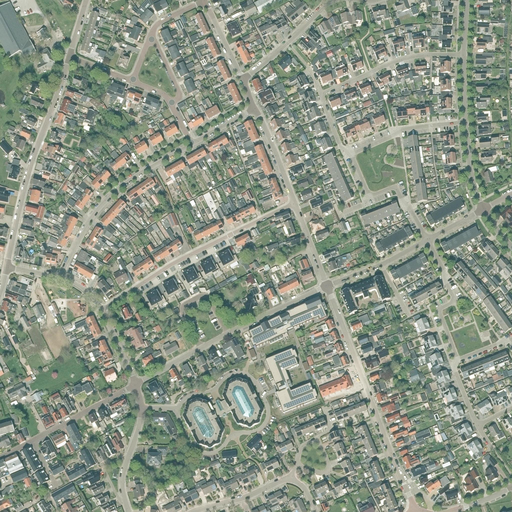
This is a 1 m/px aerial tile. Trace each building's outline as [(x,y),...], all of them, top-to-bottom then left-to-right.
[(71,8),(73,4),(67,0),(60,0),(63,2),(63,1),(66,2),(64,5),(71,8)] [(151,7),(149,1),(148,1),(147,0),(141,7),(147,12),(148,11),(151,7)] [(228,0),(223,3),(221,4),(223,8),(219,9),(222,17),(227,15),(225,10),(232,7),(228,0)] [(242,9),(247,7),(253,4),(251,0),(245,3),(245,2),(240,5),(242,9)] [(258,12),(257,12),(258,11),(260,14),(282,3),(281,0),(261,0),(254,4),(253,4),(244,9),(248,17),(258,12)] [(308,9),(303,3),(301,4),(298,0),(296,2),(304,12),(308,9)] [(431,6),(429,0),(426,0),(425,1),(424,0),(417,0),(419,6),(426,4),(427,8),(426,10),(427,12),(432,11),(430,6),(431,6)] [(160,4),(163,11),(168,8),(165,1),(160,4)] [(409,10),(406,1),(399,3),(400,5),(395,6),(397,12),(402,11),(403,13),(409,10)] [(300,16),(304,12),(296,2),(293,4),(296,8),(295,10),(300,16)] [(452,13),(453,6),(448,6),(448,3),(440,2),(440,7),(443,7),(443,8),(441,8),(441,12),(452,13)] [(24,59),(36,53),(30,42),(30,41),(10,3),(0,8),(0,42),(9,59),(21,52),(24,59)] [(157,14),(163,11),(160,4),(154,7),(157,14)] [(489,9),(491,9),(494,9),(494,6),(483,6),(483,9),(479,9),(479,16),(489,17),(489,9)] [(149,21),(143,16),(138,12),(135,7),(132,11),(138,16),(139,15),(142,18),(140,20),(145,25),(149,21)] [(300,16),(295,10),(293,11),(290,7),(287,9),(296,19),(300,16)] [(390,19),(388,11),(385,12),(384,8),(378,9),(380,18),(384,17),(385,20),(390,19)] [(292,23),(296,19),(287,9),(285,12),(288,15),(286,17),(292,23)] [(380,18),(378,9),(372,11),(373,15),(370,15),(372,23),(377,22),(378,23),(381,22),(380,18)] [(153,16),(148,11),(147,12),(143,16),(149,21),(153,16)] [(100,19),(98,18),(99,15),(93,13),(91,19),(100,22),(102,23),(103,19),(100,19)] [(351,17),(352,25),(358,25),(358,22),(362,22),(360,13),(354,13),(355,16),(351,17)] [(352,25),(351,17),(348,17),(348,14),(342,15),(343,24),(347,24),(347,26),(352,25)] [(452,25),(452,18),(448,18),(448,15),(440,14),(440,19),(443,19),(443,25),(452,25)] [(198,24),(204,21),(201,15),(195,17),(196,20),(191,22),(193,25),(198,23),(198,24)] [(286,18),(284,19),(283,16),(281,18),(282,21),(280,22),(279,23),(283,31),(285,31),(285,30),(288,28),(287,25),(289,24),(287,20),(286,18)] [(338,29),(338,27),(340,26),(336,18),(331,20),(332,23),(329,24),(333,31),(334,30),(335,32),(338,31),(338,29)] [(91,19),(89,26),(95,28),(98,29),(100,22),(91,19)] [(279,23),(280,22),(278,19),(276,20),(277,23),(274,25),(279,34),(281,33),(280,32),(283,31),(279,23)] [(274,25),(273,26),(270,20),(269,21),(267,22),(266,22),(268,25),(267,25),(273,36),(277,34),(277,35),(279,34),(274,25)] [(183,29),(180,23),(180,21),(175,24),(178,32),(182,30),(183,29)] [(201,30),(207,27),(204,21),(198,24),(201,30)] [(241,33),(236,22),(227,27),(229,31),(230,30),(233,37),(241,33)] [(334,33),(333,31),(329,24),(326,26),(325,23),(320,26),(324,34),(327,32),(329,35),(334,33)] [(271,37),(273,36),(267,25),(263,27),(267,36),(270,34),(271,37)] [(94,31),(95,28),(89,26),(87,32),(98,36),(99,33),(96,32),(94,31)] [(488,34),(489,26),(478,26),(477,33),(488,34)] [(199,38),(204,36),(210,33),(207,27),(201,30),(202,33),(197,35),(199,38)] [(264,37),(267,36),(263,27),(258,30),(264,41),(266,40),(264,37)] [(132,34),(139,36),(142,30),(134,28),(132,34)] [(447,36),(451,36),(452,29),(442,28),(442,34),(439,34),(439,38),(447,39),(447,36)] [(45,29),(37,33),(42,43),(50,39),(45,29)] [(172,35),(171,33),(169,34),(167,30),(160,34),(163,40),(170,36),(172,35)] [(97,39),(98,36),(87,32),(85,39),(91,41),(92,38),(97,39)] [(318,42),(320,40),(313,32),(308,36),(313,41),(311,44),(316,49),(320,44),(318,42)] [(421,48),(424,48),(423,38),(426,38),(425,32),(422,32),(422,34),(417,34),(417,38),(419,47),(421,47),(421,48)] [(125,40),(125,41),(130,43),(133,44),(134,41),(137,42),(139,36),(132,34),(130,33),(129,35),(127,34),(125,40)] [(417,38),(417,34),(412,35),(412,34),(408,34),(409,40),(412,40),(413,49),(416,49),(416,48),(419,47),(417,38)] [(170,36),(163,40),(165,45),(167,44),(169,43),(170,46),(177,43),(176,40),(172,41),(171,38),(173,37),(172,35),(170,36)] [(197,35),(189,38),(192,43),(199,40),(197,35)] [(402,51),(405,51),(403,42),(406,41),(404,35),(401,36),(402,40),(397,42),(400,51),(402,51)] [(400,51),(397,42),(396,38),(391,39),(388,39),(389,45),(393,44),(395,54),(398,53),(398,52),(400,51)] [(447,42),(447,39),(439,38),(439,43),(442,43),(442,48),(451,49),(451,42),(447,42)] [(492,38),(489,38),(483,38),(483,42),(477,41),(476,49),(486,49),(486,45),(488,45),(488,44),(492,44),(492,38)] [(91,41),(85,39),(83,45),(89,47),(91,48),(92,45),(90,44),(91,41)] [(205,49),(215,44),(212,39),(206,42),(208,46),(207,47),(206,46),(204,47),(205,49)] [(126,54),(123,53),(125,50),(120,48),(122,43),(115,40),(112,46),(122,51),(122,52),(123,53),(121,57),(122,57),(118,65),(125,68),(126,63),(128,63),(129,59),(124,58),(126,54)] [(316,49),(311,44),(309,46),(304,41),(299,45),(307,53),(309,51),(312,53),(316,49)] [(385,58),(387,56),(383,48),(386,47),(383,41),(380,42),(382,47),(378,49),(382,58),(384,57),(385,58)] [(170,50),(168,50),(171,56),(178,53),(180,52),(179,50),(180,49),(180,48),(179,49),(178,46),(177,43),(170,46),(172,49),(170,50)] [(211,53),(218,50),(215,44),(205,49),(206,51),(208,50),(208,49),(209,48),(211,53)] [(90,51),(91,48),(89,47),(83,45),(81,52),(87,54),(88,50),(90,51)] [(240,55),(247,52),(245,49),(250,47),(249,45),(238,50),(240,55)] [(380,59),(382,58),(378,49),(377,46),(372,49),(371,47),(368,48),(371,54),(374,52),(378,61),(380,60),(380,59)] [(49,69),(56,66),(47,49),(39,53),(44,64),(37,67),(40,72),(49,68),(49,69)] [(210,60),(214,59),(221,56),(218,50),(211,53),(213,57),(209,58),(210,60)] [(178,53),(171,56),(173,62),(176,61),(177,63),(183,61),(183,60),(181,58),(180,58),(179,55),(181,54),(180,52),(178,53)] [(476,57),(476,65),(486,65),(486,62),(492,62),(492,59),(494,59),(494,54),(485,54),(485,57),(476,57)] [(253,55),(242,60),(245,65),(251,62),(250,59),(254,57),(253,55)] [(299,65),(293,59),(290,62),(287,57),(278,65),(283,71),(292,64),(296,68),(299,65)] [(348,66),(345,59),(344,57),(341,59),(343,63),(338,65),(340,68),(343,77),(348,75),(345,67),(348,66)] [(360,60),(358,60),(356,57),(353,58),(355,62),(358,70),(363,68),(360,60)] [(178,66),(176,67),(178,73),(186,70),(188,68),(187,67),(185,68),(183,64),(188,61),(187,58),(183,60),(183,61),(177,63),(178,66)] [(358,70),(355,62),(350,64),(348,58),(345,59),(348,66),(350,65),(354,72),(358,70)] [(314,67),(319,61),(317,59),(311,65),(314,67)] [(450,69),(450,63),(447,63),(447,60),(439,60),(439,65),(440,65),(440,69),(450,69)] [(219,71),(226,68),(223,61),(217,65),(216,64),(213,66),(214,68),(218,67),(219,71)] [(277,77),(271,63),(268,66),(271,75),(272,75),(273,76),(267,79),(268,79),(260,83),(258,79),(256,80),(256,81),(252,83),(252,84),(252,85),(252,86),(253,86),(254,89),(269,81),(274,79),(277,78),(277,77)] [(417,74),(421,74),(420,64),(415,65),(416,72),(412,72),(412,78),(418,77),(417,74)] [(430,70),(426,70),(425,64),(420,64),(421,74),(424,74),(424,77),(430,76),(430,70)] [(186,70),(178,73),(181,78),(184,77),(185,80),(194,76),(192,73),(188,75),(187,72),(193,69),(192,66),(186,70)] [(406,67),(401,68),(404,77),(405,80),(409,79),(410,82),(413,81),(412,78),(412,72),(408,73),(406,67)] [(222,76),(229,73),(226,68),(219,71),(221,75),(220,75),(220,74),(217,76),(218,78),(222,76)] [(338,79),(343,77),(340,68),(335,70),(338,79)] [(401,78),(404,77),(401,68),(396,70),(398,76),(394,78),(397,84),(400,83),(400,81),(401,81),(401,79),(401,78)] [(447,78),(447,74),(450,74),(450,69),(440,69),(440,72),(439,72),(439,78),(447,78)] [(320,72),(317,73),(318,77),(320,77),(323,85),(328,83),(324,74),(323,70),(320,72)] [(491,75),(491,70),(483,70),(483,73),(476,73),(476,80),(486,80),(486,75),(491,75)] [(329,72),(324,74),(328,83),(333,81),(329,72)] [(221,83),(225,82),(232,79),(229,73),(222,76),(224,80),(220,81),(221,83)] [(383,76),(387,84),(392,82),(394,86),(397,85),(393,78),(391,80),(388,74),(383,76)] [(193,86),(191,81),(195,79),(194,76),(185,80),(186,83),(184,84),(186,89),(193,86)] [(298,85),(307,80),(304,76),(298,79),(297,76),(289,80),(290,83),(295,80),(298,85)] [(382,87),(387,84),(383,76),(378,78),(380,81),(377,83),(381,91),(384,89),(382,87)] [(86,86),(88,82),(83,79),(82,81),(75,78),(72,84),(75,86),(79,88),(80,87),(81,84),(84,85),(86,86)] [(450,82),(447,82),(447,78),(439,78),(439,82),(439,83),(441,84),(441,87),(450,87),(450,82)] [(303,88),(309,85),(307,80),(298,85),(300,90),(297,91),(298,94),(305,91),(303,88)] [(29,93),(34,95),(37,89),(40,91),(42,86),(31,81),(29,86),(32,87),(29,93)] [(264,91),(261,86),(263,86),(263,87),(270,84),(269,81),(254,89),(255,90),(255,91),(255,93),(256,93),(257,94),(264,91)] [(487,88),(492,88),(492,82),(485,83),(485,86),(476,86),(476,93),(487,92),(487,88)] [(369,84),(364,86),(367,94),(370,93),(371,95),(372,95),(376,93),(375,91),(374,88),(371,89),(369,84)] [(107,92),(106,94),(112,96),(113,95),(113,96),(111,100),(114,100),(119,87),(117,86),(115,85),(114,85),(113,87),(110,86),(107,92)] [(197,88),(197,87),(196,85),(193,86),(186,89),(189,95),(191,94),(193,97),(197,94),(200,93),(198,90),(196,91),(195,89),(197,88)] [(230,94),(237,90),(234,85),(228,88),(228,87),(224,89),(225,91),(228,89),(230,94)] [(363,96),(367,94),(364,86),(359,88),(360,91),(358,93),(361,100),(364,99),(363,96)] [(125,89),(120,87),(119,87),(114,100),(117,102),(118,98),(124,100),(127,93),(124,92),(125,89)] [(450,92),(450,87),(441,87),(441,92),(441,96),(444,96),(444,92),(450,92)] [(68,90),(66,97),(73,99),(74,97),(76,98),(76,97),(80,99),(81,99),(80,102),(85,104),(88,98),(82,95),(81,96),(68,90)] [(229,101),(239,96),(237,90),(230,94),(232,98),(231,98),(231,97),(228,99),(229,101)] [(259,99),(260,101),(268,97),(272,95),(270,90),(264,92),(264,93),(258,96),(258,97),(258,98),(259,99)] [(348,92),(352,101),(357,99),(353,90),(348,92)] [(133,92),(131,91),(130,92),(129,94),(127,93),(124,100),(123,103),(122,105),(125,106),(127,101),(129,102),(129,103),(129,104),(128,107),(130,108),(132,105),(133,103),(136,95),(137,92),(134,91),(133,92)] [(305,101),(314,97),(312,92),(303,96),(305,100),(305,101)] [(349,102),(352,101),(348,92),(344,94),(346,100),(343,101),(345,106),(350,104),(349,102)] [(143,101),(141,100),(142,97),(136,95),(133,103),(138,105),(138,106),(141,107),(144,101),(143,101)] [(275,101),(272,95),(268,97),(260,101),(261,103),(261,104),(262,105),(262,106),(263,107),(269,104),(269,103),(275,101)] [(236,105),(242,102),(239,96),(229,101),(230,103),(233,102),(232,101),(234,100),(236,105)] [(343,101),(341,103),(338,96),(333,98),(337,107),(340,106),(341,108),(345,106),(343,101)] [(441,96),(439,96),(439,100),(441,100),(441,105),(451,105),(451,100),(450,100),(447,100),(447,96),(444,96),(441,96)] [(490,104),(490,100),(490,96),(483,96),(483,100),(476,100),(477,109),(486,108),(486,104),(490,104)] [(24,106),(27,99),(22,97),(19,104),(24,106)] [(309,105),(316,102),(314,97),(305,101),(305,100),(302,101),(303,105),(302,106),(304,110),(310,107),(309,105)] [(148,113),(154,100),(148,98),(143,111),(146,112),(146,113),(148,114),(148,113)] [(332,109),(337,107),(333,98),(328,100),(332,109)] [(42,109),(44,104),(35,100),(32,99),(30,104),(33,105),(42,109)] [(216,107),(213,109),(212,106),(208,99),(205,100),(207,104),(209,108),(211,110),(214,117),(220,114),(216,107)] [(93,100),(90,102),(93,107),(94,106),(96,108),(100,105),(98,102),(93,100)] [(158,104),(159,103),(154,100),(148,113),(150,114),(153,109),(155,110),(155,111),(158,113),(161,106),(158,104)] [(76,108),(71,106),(71,104),(64,101),(62,106),(69,109),(75,111),(76,108)] [(209,120),(214,117),(211,110),(209,108),(207,104),(205,105),(207,109),(208,109),(209,111),(205,113),(209,120)] [(278,110),(277,109),(278,109),(276,104),(271,107),(265,110),(267,115),(278,110)] [(426,116),(426,113),(429,113),(428,104),(425,104),(425,106),(420,107),(421,117),(426,116)] [(411,115),(410,107),(410,105),(405,106),(404,108),(404,109),(401,109),(402,119),(408,118),(407,115),(411,115)] [(445,114),(445,111),(451,110),(451,105),(441,105),(441,109),(439,109),(439,114),(445,114)] [(74,114),(75,111),(69,109),(62,106),(59,112),(67,115),(67,113),(73,116),(74,114)] [(420,107),(416,107),(416,106),(410,107),(411,115),(415,114),(416,117),(421,117),(420,107)] [(318,108),(311,110),(310,107),(304,110),(305,113),(306,112),(307,114),(309,113),(310,116),(319,113),(318,108)] [(197,118),(196,116),(197,115),(196,113),(193,108),(190,109),(193,115),(199,126),(204,123),(200,117),(197,118)] [(401,109),(398,110),(398,109),(397,108),(393,109),(394,117),(397,117),(397,120),(402,119),(401,109)] [(199,126),(193,115),(190,109),(187,111),(190,116),(191,117),(188,118),(194,129),(199,126)] [(386,122),(383,116),(386,115),(384,109),(380,111),(379,113),(380,114),(377,115),(381,124),(386,122)] [(90,123),(94,112),(89,110),(85,121),(84,123),(89,125),(90,123)] [(278,110),(267,115),(269,120),(276,116),(275,114),(279,112),(278,110)] [(488,117),(490,117),(490,112),(484,112),(484,115),(478,116),(478,117),(477,118),(477,119),(477,120),(477,121),(478,121),(478,123),(488,122),(488,117)] [(309,122),(321,117),(319,113),(310,116),(307,117),(309,122)] [(71,121),(65,119),(66,117),(59,114),(57,119),(70,124),(71,121)] [(377,115),(374,117),(373,115),(372,114),(368,116),(370,121),(373,119),(376,126),(381,124),(377,115)] [(368,122),(370,121),(368,116),(365,117),(365,119),(365,120),(362,122),(366,131),(371,129),(368,122)] [(34,128),(37,122),(26,117),(24,121),(23,123),(22,122),(20,125),(26,127),(27,125),(34,128)] [(57,119),(55,124),(62,127),(63,125),(66,126),(69,127),(68,128),(74,131),(75,127),(70,124),(57,119)] [(171,127),(170,125),(167,120),(165,122),(167,126),(168,126),(168,127),(168,128),(173,136),(178,133),(174,126),(171,127)] [(246,130),(253,127),(251,122),(244,125),(236,128),(238,133),(242,132),(241,130),(245,128),(246,130)] [(283,122),(272,127),(274,131),(281,128),(281,126),(284,125),(283,122)] [(361,133),(366,131),(362,122),(358,124),(357,122),(354,123),(358,131),(360,130),(361,133)] [(323,123),(316,125),(315,123),(310,124),(313,132),(316,131),(325,128),(323,123)] [(355,132),(358,131),(354,123),(352,125),(353,126),(348,128),(352,137),(356,135),(355,132)] [(490,124),(481,125),(481,128),(478,128),(479,135),(491,134),(490,124)] [(253,127),(246,130),(244,131),(245,133),(243,134),(242,133),(238,135),(240,138),(244,136),(255,131),(253,127)] [(96,131),(101,138),(102,137),(103,138),(105,136),(100,128),(96,131)] [(168,139),(173,136),(168,128),(167,129),(167,130),(164,132),(168,139)] [(317,136),(327,133),(325,128),(316,131),(317,136)] [(347,139),(352,137),(348,128),(343,130),(347,139)] [(29,140),(31,134),(23,130),(23,131),(23,130),(21,129),(19,132),(22,133),(21,136),(29,140)] [(155,135),(155,133),(152,129),(150,130),(153,134),(152,134),(154,136),(153,136),(158,145),(163,142),(159,134),(156,136),(155,135)] [(251,139),(257,136),(255,131),(244,136),(240,138),(241,142),(247,139),(247,138),(250,136),(251,139)] [(454,136),(447,137),(447,133),(440,134),(441,139),(444,139),(444,142),(454,141),(454,136)] [(57,139),(58,136),(53,134),(49,141),(55,144),(55,143),(59,145),(61,141),(57,139)] [(288,134),(277,139),(279,143),(287,139),(286,138),(289,136),(288,134)] [(22,151),(25,144),(20,141),(21,139),(16,136),(13,143),(18,145),(16,148),(22,151)] [(153,148),(158,145),(153,136),(152,137),(152,138),(149,140),(153,148)] [(254,145),(253,143),(259,140),(257,136),(251,139),(252,140),(243,144),(245,149),(253,146),(254,145)] [(490,142),(499,141),(498,136),(491,137),(492,140),(480,141),(480,148),(490,147),(490,142)] [(120,142),(123,143),(124,146),(128,143),(125,139),(122,137),(120,142)] [(233,141),(228,144),(225,137),(220,140),(224,146),(225,145),(227,149),(230,147),(232,150),(235,148),(236,148),(233,141)] [(331,143),(329,138),(322,141),(321,139),(316,141),(318,144),(319,145),(321,144),(322,147),(331,143)] [(138,145),(138,143),(137,143),(135,139),(133,140),(136,144),(137,147),(134,149),(138,156),(143,153),(138,145)] [(225,149),(224,146),(220,140),(216,143),(222,152),(223,154),(225,153),(223,150),(225,149)] [(449,147),(454,147),(454,141),(444,142),(444,146),(442,146),(441,147),(442,151),(443,151),(449,151),(449,147)] [(4,142),(0,145),(0,146),(8,155),(12,151),(4,142)] [(95,155),(102,149),(97,142),(90,147),(95,155)] [(141,145),(139,146),(143,153),(148,150),(144,143),(141,145)] [(219,154),(222,152),(216,143),(212,145),(217,155),(219,154)] [(324,152),(333,148),(331,143),(322,147),(324,152)] [(215,157),(217,155),(212,145),(208,147),(212,155),(210,156),(211,159),(212,160),(213,163),(215,165),(216,165),(214,162),(217,161),(215,157)] [(131,160),(127,155),(131,152),(126,146),(120,151),(124,156),(122,157),(122,158),(126,163),(126,164),(131,160)] [(253,155),(257,153),(264,151),(262,146),(255,149),(254,149),(253,146),(245,149),(244,150),(246,154),(251,152),(253,155)] [(294,149),(293,146),(282,151),(284,155),(291,152),(291,150),(294,149)] [(60,155),(62,150),(55,147),(54,150),(47,147),(46,151),(45,150),(45,152),(54,156),(55,153),(60,155)] [(83,156),(84,157),(86,154),(88,155),(89,153),(96,160),(98,158),(91,150),(89,148),(86,151),(83,156)] [(211,159),(210,156),(209,155),(207,156),(203,150),(199,153),(204,161),(205,163),(207,162),(211,159)] [(259,158),(265,155),(264,151),(257,153),(258,155),(247,159),(248,162),(259,158)] [(445,155),(446,160),(456,159),(455,154),(450,154),(449,151),(443,151),(443,155),(445,155)] [(491,156),(496,156),(496,151),(489,152),(489,155),(481,156),(482,163),(492,162),(491,156)] [(59,164),(61,158),(54,156),(45,152),(44,154),(47,156),(46,159),(59,164)] [(122,158),(120,159),(115,152),(112,153),(118,161),(122,166),(126,163),(122,158)] [(122,166),(118,161),(112,153),(110,155),(116,162),(114,163),(119,169),(122,166)] [(202,162),(204,161),(199,153),(196,154),(196,153),(194,154),(202,168),(204,167),(202,162)] [(323,163),(336,158),(334,153),(321,159),(323,163)] [(202,168),(194,154),(192,154),(193,156),(191,157),(194,163),(196,162),(201,171),(203,169),(202,168)] [(260,162),(267,160),(265,155),(259,158),(248,162),(249,165),(257,162),(257,161),(260,160),(260,162)] [(194,163),(191,157),(186,160),(189,165),(187,166),(187,167),(189,170),(196,167),(194,163)] [(299,161),(299,160),(301,160),(300,158),(298,158),(286,162),(288,167),(296,164),(295,163),(299,161)] [(328,167),(338,163),(336,158),(323,163),(322,164),(323,166),(326,164),(327,166),(328,167)] [(450,169),(450,165),(456,164),(456,159),(446,160),(446,163),(443,163),(444,169),(450,169)] [(18,176),(19,176),(19,173),(20,173),(19,173),(18,173),(20,168),(19,168),(18,167),(18,165),(19,166),(20,162),(13,160),(12,164),(13,164),(12,166),(8,178),(16,180),(16,181),(16,180),(18,176)] [(107,161),(104,164),(111,172),(113,171),(114,172),(119,169),(114,163),(112,160),(109,162),(107,161)] [(270,162),(268,162),(267,160),(260,162),(261,164),(257,166),(256,165),(252,167),(253,170),(254,170),(262,167),(270,163),(270,162)] [(45,161),(44,161),(43,164),(43,166),(52,169),(53,166),(58,168),(59,166),(45,161)] [(187,167),(185,168),(182,162),(178,165),(181,171),(183,169),(186,174),(190,171),(189,170),(187,167)] [(271,169),(270,166),(271,165),(270,163),(262,167),(254,170),(255,172),(258,171),(259,172),(261,172),(261,170),(263,169),(264,171),(271,169)] [(327,166),(324,168),(325,170),(328,169),(330,172),(330,173),(340,168),(338,163),(328,167),(327,166)] [(97,164),(94,167),(96,169),(98,171),(100,173),(102,175),(107,180),(108,181),(111,177),(110,176),(108,174),(105,171),(105,172),(101,168),(99,166),(97,164)] [(179,172),(181,171),(178,165),(175,166),(174,165),(173,166),(178,175),(179,177),(180,178),(182,177),(179,172)] [(51,172),(52,169),(43,166),(42,167),(43,168),(42,171),(55,176),(56,174),(51,172)] [(172,168),(170,169),(174,177),(175,180),(179,177),(178,175),(173,166),(171,167),(172,168)] [(300,174),(304,173),(301,166),(291,170),(290,170),(291,174),(293,174),(294,177),(298,175),(297,174),(300,173),(300,174)] [(491,172),(497,171),(496,167),(488,169),(489,173),(484,174),(487,184),(493,182),(491,172)] [(332,178),(342,173),(340,168),(330,173),(330,172),(327,173),(328,175),(330,174),(332,177),(332,178)] [(171,179),(174,177),(170,169),(169,169),(168,169),(166,170),(165,171),(164,172),(169,180),(165,182),(168,186),(173,183),(171,179)] [(272,169),(271,169),(264,171),(265,173),(258,176),(260,181),(267,179),(266,176),(273,173),(272,172),(273,172),(273,171),(272,169)] [(457,171),(451,173),(450,169),(444,170),(445,174),(447,174),(448,178),(458,176),(457,171)] [(104,183),(107,180),(102,175),(100,173),(97,176),(97,177),(104,183)] [(334,183),(345,179),(342,173),(332,178),(332,177),(329,178),(330,180),(333,179),(334,183)] [(313,185),(311,180),(313,179),(312,176),(306,178),(307,181),(306,182),(306,181),(297,184),(299,190),(302,188),(303,189),(308,187),(313,185)] [(83,182),(83,183),(89,188),(91,185),(97,190),(100,187),(95,182),(94,183),(88,177),(83,182)] [(97,177),(95,179),(96,180),(95,182),(100,187),(104,183),(97,177)] [(151,189),(153,187),(155,191),(159,188),(161,187),(158,179),(157,177),(153,179),(156,184),(154,185),(151,180),(147,182),(147,183),(151,189)] [(43,186),(45,181),(34,178),(32,185),(44,189),(43,192),(44,192),(55,195),(57,193),(53,189),(43,186)] [(275,179),(268,182),(267,179),(261,181),(263,187),(269,184),(270,187),(277,184),(275,179)] [(337,188),(347,184),(345,179),(334,183),(337,188)] [(87,191),(89,188),(83,183),(79,188),(77,186),(76,188),(84,194),(84,195),(90,199),(90,198),(92,199),(93,197),(92,196),(93,195),(87,191)] [(149,190),(151,189),(147,183),(144,184),(143,183),(142,184),(149,195),(151,198),(157,206),(160,203),(155,195),(154,196),(150,191),(149,190)] [(148,197),(149,195),(142,184),(140,185),(141,186),(139,188),(143,194),(145,193),(148,197)] [(263,195),(278,189),(277,184),(270,187),(271,189),(262,192),(263,195)] [(339,194),(349,189),(347,184),(337,188),(334,189),(334,188),(333,188),(333,187),(331,188),(332,191),(337,190),(339,193),(339,194)] [(141,195),(143,194),(139,188),(135,191),(139,197),(143,204),(143,203),(144,205),(148,203),(145,199),(144,200),(141,195)] [(273,196),(280,193),(278,189),(263,195),(264,197),(273,194),(273,196)] [(341,199),(351,194),(349,189),(339,194),(339,193),(336,194),(337,196),(340,195),(341,199)] [(0,190),(0,201),(9,204),(10,196),(4,195),(5,191),(0,190)] [(33,192),(32,192),(30,191),(29,196),(31,197),(39,199),(39,198),(42,199),(43,196),(55,200),(56,195),(55,195),(44,192),(43,194),(40,194),(40,193),(33,192)] [(90,199),(84,195),(83,196),(76,191),(74,194),(87,203),(90,199)] [(139,206),(143,204),(139,197),(135,191),(131,194),(137,204),(138,203),(139,206)] [(250,191),(245,193),(249,201),(254,199),(250,191)] [(303,202),(312,198),(309,191),(301,194),(303,202)] [(84,207),(87,203),(74,194),(72,197),(79,202),(78,202),(84,207)] [(133,206),(137,204),(131,194),(127,196),(131,202),(133,206)] [(341,204),(353,199),(351,194),(341,199),(339,200),(341,204)] [(316,200),(310,203),(312,209),(322,205),(319,196),(315,198),(316,200)] [(454,201),(460,211),(465,208),(462,202),(463,201),(461,197),(455,200),(454,201)] [(454,201),(455,200),(454,198),(452,198),(453,201),(450,203),(449,204),(455,213),(460,211),(454,201)] [(84,207),(78,202),(77,204),(70,199),(67,204),(72,208),(74,205),(82,211),(84,207)] [(449,204),(450,203),(449,200),(447,201),(448,204),(445,206),(444,206),(450,216),(455,213),(449,204)] [(129,208),(126,206),(121,201),(118,205),(123,210),(124,208),(127,210),(129,208)] [(241,201),(239,202),(241,207),(243,211),(247,218),(248,218),(248,216),(250,215),(247,208),(246,206),(244,207),(241,201)] [(248,205),(246,206),(247,208),(250,215),(255,213),(249,201),(247,202),(248,205)] [(225,212),(224,213),(222,208),(221,208),(220,208),(218,202),(215,204),(215,205),(215,206),(217,210),(218,212),(222,219),(225,218),(229,226),(233,223),(230,217),(229,215),(228,215),(227,216),(225,212)] [(247,218),(243,211),(239,202),(236,203),(240,212),(239,213),(242,219),(244,218),(245,219),(247,218)] [(396,217),(401,215),(396,202),(391,204),(395,214),(396,217)] [(444,206),(445,206),(444,203),(442,204),(443,207),(440,208),(439,209),(445,219),(450,216),(444,206)] [(62,212),(66,207),(63,204),(58,209),(62,212)] [(330,204),(320,208),(322,214),(332,210),(330,204)] [(390,216),(391,216),(395,214),(391,204),(386,206),(390,216)] [(124,211),(123,210),(118,205),(116,207),(114,206),(113,207),(127,220),(129,218),(123,212),(124,211)] [(35,215),(34,218),(41,220),(44,209),(43,208),(39,207),(39,209),(28,206),(26,212),(33,214),(34,211),(38,212),(37,215),(35,215)] [(133,209),(140,217),(144,213),(137,206),(133,209)] [(236,214),(235,211),(236,210),(233,206),(231,207),(238,223),(240,222),(239,220),(242,219),(239,213),(236,214)] [(386,206),(381,208),(385,219),(386,218),(389,217),(390,220),(392,219),(391,216),(390,216),(386,206)] [(439,209),(440,208),(439,206),(437,207),(438,210),(435,211),(434,212),(440,222),(445,219),(439,209)] [(127,220),(113,207),(112,209),(113,210),(111,212),(116,217),(118,215),(120,217),(125,222),(125,221),(127,223),(127,224),(133,229),(135,227),(132,225),(131,223),(131,224),(129,222),(127,220)] [(237,223),(238,223),(231,207),(227,209),(229,214),(231,213),(232,216),(230,217),(233,223),(236,222),(237,223)] [(387,221),(386,218),(385,219),(381,208),(376,210),(380,221),(381,220),(384,219),(385,222),(387,221)] [(434,212),(435,211),(434,208),(432,209),(433,212),(429,215),(430,215),(435,224),(440,222),(434,212)] [(511,213),(507,208),(500,214),(505,219),(506,218),(510,223),(508,225),(511,228),(511,213)] [(133,209),(129,213),(137,222),(141,218),(140,217),(133,209)] [(382,223),(381,220),(380,221),(376,210),(370,212),(374,223),(376,222),(379,221),(380,224),(382,223)] [(115,218),(116,217),(111,212),(107,215),(117,224),(120,227),(122,225),(116,219),(116,220),(115,218)] [(217,221),(222,219),(218,212),(214,214),(217,221)] [(377,225),(376,222),(374,223),(370,212),(365,215),(369,225),(373,223),(375,226),(377,225)] [(288,213),(275,218),(276,221),(282,219),(283,221),(290,219),(288,213)] [(172,229),(178,226),(173,214),(167,217),(172,229)] [(77,221),(71,218),(65,215),(63,220),(68,222),(75,226),(77,221)] [(115,226),(117,224),(107,215),(104,219),(110,224),(111,222),(115,226)] [(370,227),(369,225),(365,215),(360,216),(365,229),(370,227)] [(430,227),(435,224),(430,215),(426,218),(430,227)] [(41,220),(34,218),(29,216),(28,220),(24,219),(23,225),(30,227),(31,227),(33,227),(35,221),(37,222),(40,223),(41,220)] [(108,225),(110,224),(104,219),(101,222),(106,227),(104,229),(112,235),(115,232),(108,225)] [(75,226),(68,222),(63,220),(61,224),(73,230),(75,226)] [(216,224),(214,220),(209,222),(215,233),(219,230),(216,224)] [(323,224),(324,223),(323,222),(322,223),(322,221),(319,222),(318,221),(309,224),(313,233),(325,229),(323,224)] [(195,225),(197,230),(202,239),(206,237),(200,225),(198,222),(194,224),(195,225)] [(287,230),(293,228),(291,222),(284,224),(287,230)] [(345,222),(338,224),(342,233),(348,231),(345,224),(345,222)] [(70,234),(73,230),(61,224),(60,226),(63,227),(61,230),(64,231),(70,234)] [(210,235),(207,228),(205,224),(202,225),(202,224),(200,225),(206,237),(210,235)] [(202,239),(197,230),(194,232),(192,227),(188,229),(186,225),(182,227),(185,232),(188,231),(190,234),(192,233),(194,235),(193,235),(197,242),(202,239)] [(404,229),(405,229),(403,225),(401,226),(402,229),(400,231),(398,231),(404,241),(409,238),(404,229)] [(475,238),(476,237),(481,235),(479,231),(478,232),(475,226),(469,228),(475,238)] [(60,231),(58,230),(54,227),(52,230),(57,233),(57,232),(58,233),(57,233),(68,239),(69,237),(70,237),(71,235),(70,235),(70,234),(64,231),(61,230),(60,231)] [(404,229),(409,238),(413,236),(408,227),(405,229),(404,229)] [(0,236),(6,238),(8,230),(0,228),(0,233),(0,236)] [(293,228),(287,230),(289,237),(295,234),(293,228)] [(398,231),(400,231),(398,228),(397,229),(396,229),(397,232),(394,233),(393,234),(399,244),(404,241),(398,231)] [(477,240),(476,237),(475,238),(469,228),(464,231),(470,241),(471,240),(474,239),(476,241),(477,240)] [(30,230),(29,231),(22,229),(20,234),(28,236),(26,241),(33,243),(34,238),(35,237),(32,231),(32,230),(30,230)] [(94,229),(93,231),(93,232),(94,233),(100,237),(101,236),(102,237),(103,235),(110,239),(112,236),(112,235),(104,229),(102,232),(97,229),(96,230),(95,229),(94,229)] [(166,231),(174,244),(177,250),(178,250),(182,247),(176,238),(174,239),(172,235),(173,235),(169,229),(166,231)] [(328,233),(328,231),(315,236),(318,243),(322,241),(321,239),(325,238),(324,236),(328,234),(328,233)] [(393,234),(394,233),(393,231),(391,232),(392,235),(389,236),(388,237),(394,246),(399,244),(393,234)] [(472,243),(471,240),(470,241),(464,231),(459,234),(465,244),(466,243),(469,242),(471,244),(472,243)] [(66,243),(68,239),(57,233),(57,235),(58,236),(57,238),(60,239),(60,240),(66,243)] [(99,238),(100,237),(94,233),(92,235),(91,234),(90,236),(103,244),(104,242),(99,238)] [(388,237),(389,236),(388,233),(386,234),(387,237),(384,239),(383,239),(389,249),(394,246),(388,237)] [(244,237),(241,238),(246,249),(247,250),(250,249),(248,245),(247,244),(252,241),(250,238),(249,239),(247,236),(246,234),(243,236),(244,237)] [(467,246),(466,243),(465,244),(459,234),(455,237),(460,246),(461,246),(464,244),(466,247),(467,246)] [(105,245),(103,244),(90,236),(89,238),(91,238),(89,241),(95,244),(99,247),(101,248),(104,250),(106,246),(105,245)] [(383,239),(384,239),(383,236),(381,237),(382,240),(378,242),(379,243),(384,252),(389,249),(383,239)] [(301,242),(301,241),(300,241),(299,241),(297,237),(285,242),(286,245),(290,243),(291,247),(300,243),(301,243),(301,242)] [(462,248),(461,246),(460,246),(455,237),(450,239),(455,249),(456,248),(459,247),(461,249),(462,248)] [(60,240),(59,241),(51,238),(48,245),(55,249),(58,245),(64,248),(67,243),(66,243),(60,240)] [(237,239),(235,240),(235,241),(235,242),(238,248),(243,246),(245,250),(246,249),(241,238),(240,239),(238,240),(237,239)] [(457,251),(456,248),(455,249),(450,239),(445,242),(449,251),(450,252),(453,250),(456,252),(457,251)] [(177,250),(174,244),(172,245),(169,240),(167,241),(170,246),(173,253),(177,250)] [(95,244),(89,241),(86,245),(92,249),(95,249),(99,252),(101,248),(99,247),(95,244)] [(169,255),(173,253),(170,246),(167,241),(162,244),(163,245),(169,255)] [(268,252),(279,248),(278,246),(283,244),(282,241),(277,243),(266,247),(268,252)] [(159,248),(155,242),(153,244),(153,246),(155,247),(154,248),(158,254),(161,260),(165,258),(159,248)] [(445,253),(449,251),(445,242),(440,244),(445,253)] [(482,245),(479,248),(483,253),(486,251),(488,254),(495,248),(491,243),(490,244),(489,243),(489,242),(488,242),(487,242),(487,243),(485,245),(483,246),(482,245)] [(379,254),(384,252),(379,243),(375,245),(379,254)] [(17,249),(15,257),(16,258),(16,259),(19,260),(20,259),(21,259),(22,258),(24,259),(25,258),(25,255),(25,254),(23,254),(23,250),(25,250),(21,244),(18,246),(18,249),(17,249)] [(331,252),(322,255),(323,258),(324,260),(325,261),(336,256),(335,254),(338,252),(337,248),(340,246),(339,244),(336,246),(336,247),(330,250),(331,252)] [(154,248),(152,246),(151,245),(147,248),(150,253),(151,253),(157,263),(161,260),(158,254),(154,248)] [(165,258),(169,255),(163,245),(159,248),(165,258)] [(52,257),(54,249),(48,248),(48,249),(43,251),(43,252),(42,256),(46,257),(45,263),(50,264),(52,257)] [(497,254),(498,252),(495,248),(488,254),(485,256),(491,262),(492,262),(499,256),(497,254)] [(62,251),(55,249),(54,249),(52,257),(50,264),(56,265),(57,258),(57,255),(60,256),(62,251)] [(149,260),(148,260),(147,258),(150,256),(146,250),(142,252),(145,256),(142,258),(145,262),(149,268),(150,268),(151,269),(152,267),(153,267),(152,266),(153,265),(149,260)] [(78,256),(85,259),(88,255),(81,251),(78,256)] [(223,254),(229,266),(238,261),(235,256),(231,258),(228,252),(224,254),(223,254)] [(223,255),(218,257),(222,263),(219,265),(222,270),(229,266),(223,254),(223,255)] [(423,265),(425,264),(428,262),(423,254),(419,256),(423,265)] [(109,255),(103,261),(105,263),(107,264),(113,258),(109,255)] [(341,269),(340,269),(340,267),(343,266),(342,264),(346,263),(345,261),(348,260),(346,255),(334,260),(335,262),(328,265),(329,268),(328,268),(330,273),(331,272),(331,273),(341,269)] [(81,266),(85,259),(78,256),(76,261),(78,262),(77,264),(73,270),(74,270),(74,272),(76,273),(77,272),(78,272),(81,266)] [(149,268),(145,262),(143,264),(142,262),(143,261),(140,256),(137,258),(145,271),(149,268)] [(427,268),(425,264),(423,265),(419,256),(414,259),(419,269),(420,268),(423,266),(425,269),(427,268)] [(91,259),(88,257),(84,263),(86,263),(83,267),(81,266),(78,272),(80,274),(79,275),(81,276),(88,264),(88,263),(91,259)] [(137,258),(136,257),(133,260),(135,264),(137,267),(141,273),(145,271),(137,258)] [(123,270),(113,275),(119,285),(129,280),(126,275),(129,273),(120,259),(117,260),(123,270)] [(422,271),(420,268),(419,269),(414,259),(409,262),(414,271),(415,271),(418,269),(420,272),(422,271)] [(503,270),(509,264),(506,260),(504,262),(502,259),(495,265),(499,269),(498,269),(498,272),(499,273),(503,270)] [(206,263),(205,263),(212,275),(220,270),(217,265),(214,266),(210,260),(206,263)] [(305,274),(304,273),(301,274),(301,275),(302,280),(303,284),(307,283),(307,282),(314,279),(313,276),(312,276),(306,260),(303,262),(307,273),(305,274)] [(246,261),(242,263),(247,271),(250,269),(246,261)] [(416,273),(415,271),(414,271),(409,262),(404,264),(409,274),(410,273),(413,272),(415,274),(416,273)] [(141,274),(141,273),(137,267),(135,269),(131,263),(127,266),(126,267),(129,273),(132,271),(136,277),(141,274)] [(205,263),(201,266),(204,272),(201,273),(204,279),(212,275),(205,263)] [(457,273),(464,267),(460,263),(454,269),(457,273)] [(92,267),(88,264),(81,276),(83,277),(84,276),(86,277),(92,267)] [(411,276),(410,273),(409,274),(404,264),(399,267),(404,277),(405,276),(408,275),(410,277),(411,276)] [(511,270),(511,269),(511,266),(509,264),(503,270),(505,273),(504,274),(506,277),(507,276),(509,277),(511,273),(511,270)] [(94,273),(96,270),(93,269),(94,268),(92,267),(86,277),(90,279),(94,273)] [(407,279),(405,276),(404,277),(399,267),(394,270),(398,279),(399,279),(403,277),(405,280),(407,279)] [(461,277),(468,271),(464,267),(457,273),(461,277)] [(188,271),(188,272),(193,281),(194,284),(202,279),(199,274),(196,275),(193,269),(188,272),(188,271)] [(394,281),(398,279),(394,270),(389,272),(394,281)] [(464,281),(471,275),(468,271),(461,277),(464,281)] [(187,272),(183,275),(186,281),(183,282),(188,290),(191,289),(190,286),(194,284),(193,281),(188,272),(187,272)] [(250,283),(252,286),(256,284),(252,275),(247,277),(248,279),(246,280),(248,284),(250,283)] [(468,285),(475,279),(471,275),(464,281),(468,285)] [(390,298),(389,296),(381,276),(370,281),(370,280),(369,280),(368,280),(368,281),(361,284),(361,283),(360,283),(359,283),(359,284),(359,285),(354,287),(353,286),(352,286),(352,287),(352,288),(340,292),(341,294),(341,295),(340,295),(340,296),(341,296),(341,297),(342,297),(342,296),(345,303),(344,304),(344,305),(345,306),(346,305),(348,311),(347,311),(347,312),(347,313),(348,313),(349,313),(349,315),(354,313),(355,315),(357,314),(355,308),(357,308),(354,300),(355,298),(362,295),(363,299),(368,297),(366,293),(373,290),(376,291),(379,299),(380,298),(383,304),(386,303),(385,300),(390,298)] [(106,284),(104,281),(104,280),(102,277),(98,281),(100,283),(97,286),(101,291),(107,286),(112,282),(109,278),(106,281),(107,282),(106,284)] [(498,286),(501,283),(496,277),(494,278),(493,280),(498,286)] [(296,280),(293,281),(291,278),(290,279),(294,289),(299,286),(296,280)] [(290,291),(294,289),(290,279),(288,280),(289,283),(286,284),(290,291)] [(478,283),(475,279),(468,285),(471,289),(478,283)] [(168,283),(174,295),(182,291),(179,285),(176,287),(173,281),(169,283),(168,283)] [(484,285),(480,281),(478,283),(471,289),(475,293),(484,285)] [(22,286),(22,287),(16,285),(16,284),(10,282),(9,286),(19,290),(26,292),(27,287),(22,286)] [(109,287),(114,283),(112,282),(107,286),(101,291),(105,296),(111,290),(109,287)] [(286,284),(284,285),(282,282),(280,283),(285,293),(290,291),(286,284)] [(168,284),(163,286),(166,292),(164,294),(167,299),(174,295),(168,283),(167,284),(168,284)] [(434,285),(438,293),(443,291),(439,283),(434,285)] [(433,296),(438,293),(434,285),(429,288),(433,296)] [(487,290),(484,285),(475,293),(478,297),(485,291),(487,290)] [(24,296),(26,292),(19,290),(9,286),(7,291),(18,295),(18,294),(24,296)] [(272,289),(269,291),(266,286),(260,289),(262,294),(266,293),(270,300),(276,297),(272,289)] [(255,295),(259,294),(256,288),(253,290),(252,289),(250,290),(250,292),(249,292),(252,297),(255,295)] [(424,290),(424,291),(422,288),(421,289),(420,288),(419,288),(417,289),(418,291),(421,296),(424,301),(428,299),(424,290)] [(428,299),(433,296),(429,288),(424,290),(428,299)] [(424,301),(421,296),(418,291),(415,293),(414,292),(413,293),(414,296),(415,296),(419,304),(424,301)] [(482,302),(489,296),(485,291),(478,297),(482,302)] [(23,299),(17,296),(7,292),(4,298),(16,303),(17,302),(22,304),(23,299)] [(152,294),(151,294),(158,306),(166,302),(163,296),(160,298),(156,292),(152,294)] [(151,295),(147,297),(150,303),(147,305),(150,310),(158,306),(151,294),(151,295)] [(414,306),(419,304),(415,296),(414,296),(410,298),(414,306)] [(247,304),(244,305),(247,311),(250,309),(250,310),(257,307),(252,297),(245,300),(247,304)] [(486,307),(494,302),(490,297),(483,303),(486,307)] [(255,329),(248,332),(251,339),(250,340),(253,347),(255,346),(256,348),(268,342),(269,343),(269,342),(281,337),(288,333),(287,331),(292,328),(293,329),(300,326),(305,323),(305,324),(318,318),(319,321),(327,318),(324,311),(322,305),(321,305),(319,298),(304,304),(305,305),(298,307),(293,310),(286,313),(286,314),(280,317),(280,316),(279,317),(273,320),(267,322),(260,326),(261,326),(255,329)] [(2,305),(0,310),(9,315),(13,306),(10,305),(3,302),(2,305)] [(489,312),(497,306),(494,302),(486,307),(489,312)] [(46,316),(42,309),(40,305),(36,307),(42,318),(46,316)] [(383,305),(372,309),(375,316),(386,312),(383,305)] [(132,311),(130,312),(128,309),(127,306),(122,308),(124,311),(121,312),(125,321),(132,318),(131,314),(132,313),(132,311)] [(492,316),(500,311),(497,306),(489,312),(492,316)] [(38,320),(42,318),(36,307),(32,309),(38,320)] [(496,320),(503,315),(500,311),(492,316),(496,320)] [(359,322),(351,325),(353,331),(362,328),(361,325),(369,321),(367,315),(358,319),(359,322)] [(499,325),(506,319),(503,315),(496,320),(499,325)] [(30,328),(29,326),(27,322),(25,317),(20,320),(25,330),(30,328)] [(86,321),(74,326),(76,331),(84,327),(86,326),(95,322),(93,317),(86,320),(86,321)] [(428,324),(426,319),(422,321),(420,318),(415,320),(416,323),(417,323),(419,328),(428,324)] [(502,329),(509,324),(506,319),(499,325),(502,329)] [(333,324),(332,321),(332,320),(325,323),(326,325),(325,325),(326,326),(324,326),(324,325),(321,326),(316,328),(317,331),(322,329),(333,324)] [(97,326),(98,325),(97,324),(96,324),(95,322),(86,326),(84,327),(85,331),(97,326)] [(327,329),(328,331),(335,328),(333,324),(322,329),(317,331),(309,334),(310,336),(314,335),(315,338),(323,335),(324,335),(323,331),(326,330),(325,329),(327,328),(327,329)] [(426,331),(430,329),(428,324),(419,328),(421,333),(420,333),(421,336),(427,334),(426,331)] [(511,327),(509,324),(502,329),(505,334),(511,328),(511,327)] [(99,327),(98,326),(98,325),(97,326),(85,331),(84,332),(85,334),(91,332),(92,334),(99,331),(97,328),(99,327)] [(132,330),(126,332),(129,337),(132,335),(133,338),(143,334),(142,332),(141,332),(140,329),(137,330),(135,328),(132,330)] [(377,330),(370,333),(372,338),(373,337),(373,338),(379,335),(379,334),(380,333),(380,334),(384,332),(383,328),(378,330),(378,331),(377,330)] [(101,335),(99,331),(92,334),(93,336),(91,336),(86,338),(88,341),(101,335)] [(323,335),(315,338),(318,344),(322,342),(326,340),(338,336),(336,332),(330,334),(330,336),(330,338),(329,338),(329,337),(326,338),(325,338),(324,339),(323,335)] [(143,335),(143,334),(133,338),(135,341),(131,342),(132,345),(142,341),(145,339),(143,336),(143,335)] [(434,342),(432,337),(428,338),(427,335),(421,338),(423,341),(424,340),(426,345),(434,342)] [(366,337),(357,340),(359,346),(368,343),(369,345),(375,343),(373,338),(373,337),(372,338),(367,340),(366,337)] [(2,341),(6,348),(11,345),(7,338),(2,341)] [(226,355),(224,351),(231,347),(238,360),(234,362),(235,365),(242,361),(241,359),(244,357),(240,348),(241,347),(236,338),(221,347),(223,349),(220,351),(223,357),(226,355)] [(106,346),(103,341),(102,342),(101,340),(91,344),(93,349),(98,347),(99,349),(106,346)] [(80,347),(77,341),(71,343),(75,350),(80,347)] [(147,343),(146,342),(143,343),(142,341),(132,345),(133,346),(134,346),(135,349),(142,346),(144,349),(149,346),(148,346),(148,345),(147,343)] [(326,347),(324,343),(324,342),(313,347),(314,352),(326,347)] [(432,348),(436,347),(434,342),(426,345),(424,346),(425,349),(423,350),(425,355),(433,351),(432,348)] [(179,350),(175,343),(170,345),(169,344),(164,346),(165,348),(163,349),(167,356),(179,350)] [(378,348),(376,343),(370,346),(370,345),(359,349),(362,356),(372,352),(372,350),(378,348)] [(331,352),(342,348),(341,344),(334,346),(335,348),(335,349),(333,350),(333,349),(330,350),(331,352)] [(93,357),(108,350),(106,346),(99,349),(100,351),(98,352),(98,351),(92,354),(93,357)] [(333,356),(337,354),(344,352),(342,348),(331,352),(329,353),(324,355),(326,359),(333,356)] [(110,355),(108,350),(93,357),(94,360),(100,357),(99,357),(102,356),(103,358),(110,355)] [(161,355),(159,352),(154,354),(152,350),(141,355),(144,360),(142,361),(145,367),(154,363),(152,359),(161,355)] [(210,357),(207,359),(209,363),(213,362),(214,364),(215,366),(221,363),(222,365),(224,363),(222,358),(219,359),(214,350),(208,354),(210,357)] [(272,358),(265,360),(270,373),(273,380),(275,385),(276,387),(276,386),(278,392),(275,393),(276,395),(283,413),(316,400),(316,398),(317,397),(315,390),(313,391),(310,384),(291,392),(289,388),(287,382),(290,381),(286,371),(298,366),(296,359),(298,358),(295,351),(293,352),(292,350),(279,355),(272,357),(272,358)] [(380,359),(389,356),(387,350),(377,353),(380,359)] [(439,354),(435,356),(434,353),(425,356),(428,364),(441,359),(439,354)] [(511,361),(510,358),(508,358),(506,353),(501,355),(504,363),(509,361),(510,364),(511,363),(511,361)] [(97,361),(99,365),(102,363),(101,362),(105,361),(105,362),(112,359),(110,355),(103,358),(97,361)] [(499,365),(504,363),(501,355),(496,357),(499,365)] [(346,357),(339,360),(338,356),(332,359),(333,363),(334,363),(335,366),(348,361),(346,357)] [(206,364),(202,357),(196,360),(198,363),(197,363),(199,368),(202,366),(205,371),(208,370),(205,364),(206,364)] [(496,366),(499,365),(496,357),(491,359),(494,367),(495,370),(497,369),(497,368),(496,366)] [(368,362),(365,363),(367,369),(370,367),(371,370),(379,367),(375,358),(371,359),(370,359),(367,360),(368,362)] [(439,366),(443,364),(441,359),(432,363),(434,368),(433,368),(431,369),(430,370),(432,373),(441,370),(439,366)] [(489,369),(494,367),(491,359),(486,361),(489,369)] [(414,365),(413,360),(412,360),(402,364),(404,369),(409,367),(414,365)] [(349,365),(348,361),(335,366),(332,367),(331,368),(332,369),(333,369),(333,370),(340,367),(340,368),(349,365)] [(484,371),(489,369),(486,361),(481,363),(484,371)] [(186,376),(190,373),(192,376),(194,374),(188,363),(186,365),(186,366),(182,368),(184,371),(183,372),(184,373),(183,373),(185,377),(186,376)] [(484,371),(481,363),(476,365),(479,373),(480,375),(482,374),(484,374),(485,374),(484,371)] [(117,370),(114,364),(107,367),(109,372),(106,373),(105,371),(102,373),(107,383),(116,379),(113,372),(117,370)] [(474,375),(479,373),(476,365),(471,367),(474,375)] [(469,377),(474,375),(471,367),(466,369),(469,377)] [(168,376),(168,377),(169,378),(170,378),(172,377),(173,379),(174,381),(177,379),(178,382),(181,381),(179,376),(178,376),(175,369),(169,372),(170,375),(168,376)] [(471,382),(469,377),(466,369),(460,371),(464,379),(464,381),(465,381),(468,380),(469,382),(471,382)] [(409,372),(412,382),(419,379),(416,370),(409,372)] [(442,373),(441,370),(432,373),(433,376),(434,377),(436,376),(437,375),(439,380),(448,377),(446,372),(442,373)] [(383,375),(382,372),(369,377),(371,382),(379,379),(378,377),(383,375)] [(448,377),(439,380),(438,381),(439,383),(436,384),(436,385),(438,390),(450,386),(449,383),(450,382),(448,377)] [(247,382),(238,379),(236,379),(228,383),(227,384),(226,386),(223,394),(223,396),(223,398),(225,401),(211,408),(209,403),(196,399),(195,400),(188,404),(187,404),(186,406),(183,415),(183,417),(183,418),(185,422),(187,425),(189,430),(191,432),(193,437),(194,440),(196,444),(197,444),(199,445),(199,446),(208,448),(210,449),(211,448),(218,445),(219,444),(220,442),(223,433),(223,431),(223,430),(221,426),(219,423),(217,419),(231,412),(233,416),(234,419),(236,423),(237,424),(239,425),(248,428),(250,428),(251,428),(258,424),(259,423),(260,421),(263,413),(262,413),(263,411),(263,409),(261,406),(259,403),(259,402),(257,398),(255,395),(249,383),(247,382)] [(344,380),(338,383),(342,392),(348,390),(346,385),(344,380)] [(386,389),(384,381),(378,383),(379,385),(373,387),(376,395),(380,393),(380,391),(386,389)] [(23,399),(23,398),(27,397),(25,392),(26,392),(23,385),(22,385),(22,383),(16,386),(17,389),(15,390),(15,389),(7,393),(10,400),(18,396),(20,400),(23,399)] [(92,390),(93,389),(90,383),(81,388),(80,386),(73,389),(75,392),(72,393),(75,399),(78,397),(77,396),(85,392),(87,396),(93,392),(92,390)] [(148,387),(152,394),(156,392),(160,398),(165,395),(160,384),(157,386),(155,383),(148,387)] [(338,383),(332,385),(336,395),(342,392),(338,383)] [(332,385),(326,387),(329,397),(336,395),(332,385)] [(326,387),(320,390),(323,399),(329,397),(326,387)] [(444,399),(446,398),(455,394),(453,389),(451,390),(450,387),(439,392),(440,395),(441,396),(443,395),(444,399)] [(385,401),(385,400),(387,399),(386,396),(392,394),(391,391),(376,396),(379,403),(385,401)] [(505,398),(508,396),(505,391),(502,392),(503,393),(498,395),(502,404),(507,402),(505,398)] [(42,400),(38,393),(33,396),(35,399),(37,403),(42,400)] [(498,395),(495,397),(494,393),(489,395),(490,398),(493,404),(495,402),(497,406),(502,404),(498,395)] [(453,401),(457,399),(455,394),(446,398),(448,403),(447,403),(448,406),(454,404),(453,401)] [(361,404),(358,397),(355,398),(356,401),(358,405),(361,413),(367,411),(364,403),(361,404)] [(71,413),(74,411),(75,412),(76,411),(72,403),(69,398),(62,401),(65,407),(66,407),(70,414),(71,414),(71,413)] [(487,412),(492,409),(490,405),(492,404),(489,398),(486,400),(487,401),(482,404),(487,412)] [(121,410),(128,407),(124,399),(120,400),(114,403),(120,415),(123,413),(121,410)] [(118,416),(120,415),(114,403),(109,406),(110,409),(107,411),(110,416),(116,413),(118,416)] [(358,405),(354,406),(353,403),(351,404),(355,416),(361,413),(358,405)] [(388,405),(380,407),(382,412),(388,410),(389,414),(396,412),(400,410),(398,405),(394,406),(393,403),(388,405)] [(350,418),(355,416),(351,404),(349,405),(350,408),(346,410),(350,418)] [(482,415),(487,412),(482,404),(478,407),(477,406),(474,407),(478,413),(480,411),(482,415)] [(65,409),(62,410),(61,408),(60,405),(57,407),(58,410),(59,409),(60,412),(59,412),(63,419),(69,416),(65,409)] [(462,412),(460,406),(456,408),(455,405),(449,408),(450,410),(449,411),(451,416),(453,415),(462,412)] [(58,413),(55,414),(54,412),(52,407),(49,408),(53,416),(52,416),(53,416),(52,417),(54,422),(55,422),(56,423),(61,420),(58,413)] [(100,411),(98,412),(102,421),(105,419),(107,422),(111,420),(105,409),(101,412),(100,411)] [(340,412),(340,411),(340,410),(334,413),(338,423),(344,420),(340,412)] [(350,418),(346,410),(343,411),(343,410),(340,411),(340,412),(344,420),(350,418)] [(460,418),(464,417),(462,412),(453,415),(454,418),(452,419),(451,420),(451,422),(452,425),(461,421),(460,418)] [(168,432),(170,436),(177,433),(167,415),(157,415),(157,414),(154,413),(153,422),(163,423),(164,425),(163,426),(167,433),(168,432)] [(395,420),(399,418),(397,413),(385,418),(387,423),(395,420)] [(13,426),(14,425),(19,424),(16,415),(11,417),(13,423),(12,423),(12,422),(0,425),(0,436),(15,432),(13,426)] [(54,425),(49,415),(41,419),(46,429),(54,425)] [(94,415),(88,418),(94,428),(97,426),(98,428),(100,427),(102,432),(103,432),(104,435),(106,433),(105,430),(104,429),(101,423),(99,424),(94,415)] [(511,424),(509,418),(503,421),(507,430),(511,427),(511,424)] [(317,422),(320,430),(326,427),(323,419),(317,422)] [(89,435),(93,432),(91,429),(89,430),(84,420),(77,423),(83,434),(87,432),(89,435)] [(317,422),(314,423),(313,420),(311,422),(315,432),(320,430),(317,422)] [(411,427),(410,423),(408,420),(402,422),(403,423),(401,423),(396,425),(389,428),(391,433),(398,430),(397,428),(403,426),(404,426),(405,429),(411,427)] [(312,433),(315,432),(311,422),(308,422),(309,425),(306,426),(309,434),(309,435),(313,434),(312,433)] [(470,429),(467,424),(463,426),(462,423),(453,428),(455,431),(458,429),(459,429),(462,433),(470,429)] [(368,432),(367,431),(365,426),(361,428),(360,425),(354,428),(355,431),(357,430),(359,433),(356,434),(357,436),(360,435),(368,432)] [(81,443),(80,440),(81,439),(73,426),(66,430),(71,439),(69,440),(71,444),(72,444),(75,450),(80,448),(78,445),(81,443)] [(303,437),(300,429),(299,426),(297,426),(295,426),(294,429),(293,429),(290,430),(293,436),(296,435),(297,439),(303,437)] [(303,437),(309,434),(306,426),(300,429),(303,437)] [(504,437),(502,432),(499,433),(495,426),(489,429),(493,438),(497,436),(499,440),(504,437)] [(402,434),(405,433),(408,432),(407,429),(401,432),(399,432),(392,435),(394,440),(401,437),(400,436),(403,435),(402,434)] [(470,438),(469,436),(472,434),(470,429),(462,433),(460,434),(461,436),(459,438),(461,443),(470,438)] [(423,440),(431,436),(428,430),(414,435),(417,444),(423,441),(423,440)] [(25,442),(21,434),(18,436),(17,435),(18,434),(17,431),(13,433),(20,445),(25,442)] [(336,442),(342,440),(341,437),(339,438),(337,432),(329,435),(330,437),(328,438),(330,442),(331,441),(333,441),(334,443),(336,442)] [(362,441),(370,438),(368,432),(360,435),(361,439),(354,442),(354,441),(351,442),(353,445),(355,444),(362,441)] [(121,440),(118,433),(113,435),(115,440),(112,442),(117,452),(123,449),(119,442),(121,440)] [(57,434),(51,437),(52,439),(56,446),(61,444),(65,441),(62,434),(58,436),(57,434)] [(7,437),(5,438),(4,435),(0,436),(0,437),(0,438),(0,447),(4,446),(5,449),(10,446),(11,446),(10,444),(7,437)] [(286,443),(285,440),(283,435),(280,437),(288,452),(293,449),(292,445),(294,444),(291,438),(288,439),(289,441),(286,443)] [(105,439),(107,442),(108,445),(103,448),(109,458),(115,455),(112,450),(114,448),(108,437),(105,439)] [(251,442),(260,450),(262,448),(259,444),(261,442),(256,437),(251,442)] [(282,455),(288,452),(280,437),(278,438),(280,442),(281,445),(278,447),(277,445),(274,446),(277,452),(280,451),(282,455)] [(364,447),(372,444),(370,438),(362,441),(364,447)] [(406,444),(405,442),(409,440),(408,438),(395,443),(397,448),(404,445),(406,444)] [(344,449),(342,444),(344,443),(342,440),(336,442),(337,445),(334,447),(336,453),(344,449)] [(44,448),(40,450),(43,455),(46,453),(50,460),(57,457),(49,441),(43,445),(44,448)] [(480,446),(477,441),(473,443),(472,441),(466,444),(468,447),(469,446),(472,451),(480,446)] [(257,453),(260,450),(251,442),(246,447),(251,452),(254,449),(257,453)] [(69,443),(65,445),(69,453),(74,451),(69,443)] [(375,450),(373,445),(372,444),(364,447),(366,450),(365,451),(366,453),(366,454),(375,450)] [(410,447),(398,451),(400,456),(407,453),(407,452),(412,450),(416,448),(414,445),(410,447)] [(480,446),(472,451),(474,455),(473,456),(474,457),(472,458),(474,462),(476,461),(482,458),(479,453),(483,451),(480,446)] [(100,452),(95,454),(100,464),(103,462),(106,460),(102,453),(105,452),(102,447),(98,449),(100,452)] [(25,457),(33,453),(30,448),(20,454),(19,455),(20,458),(22,457),(21,456),(24,455),(25,457)] [(149,455),(148,455),(148,457),(148,459),(147,459),(147,463),(148,463),(148,464),(149,464),(149,466),(153,466),(153,464),(160,464),(160,463),(160,461),(160,460),(161,460),(161,456),(166,456),(166,452),(167,452),(167,448),(166,448),(159,448),(158,448),(158,454),(151,454),(150,454),(150,455),(149,455)] [(347,451),(346,448),(344,449),(336,453),(338,459),(342,457),(343,460),(349,457),(348,454),(346,455),(345,452),(347,451)] [(80,460),(90,454),(87,449),(80,453),(82,456),(79,458),(80,460)] [(377,455),(376,453),(375,450),(366,454),(366,453),(364,454),(365,457),(368,455),(369,459),(364,461),(366,463),(372,461),(371,458),(377,455)] [(228,453),(230,465),(233,464),(233,459),(237,459),(236,452),(228,453)] [(24,465),(36,458),(33,453),(25,457),(26,460),(22,462),(24,465)] [(226,465),(230,465),(228,453),(221,454),(222,461),(226,460),(226,465)] [(86,464),(93,460),(90,454),(80,460),(81,462),(84,461),(86,464)] [(0,479),(24,469),(19,460),(17,456),(16,455),(0,461),(0,479)] [(417,459),(420,458),(419,455),(416,456),(412,458),(410,459),(409,456),(402,459),(404,464),(417,459)] [(488,455),(483,458),(488,466),(487,466),(489,470),(486,472),(487,475),(485,476),(488,481),(490,480),(491,482),(498,478),(493,468),(492,468),(494,467),(497,464),(492,458),(491,459),(488,455)] [(270,462),(274,470),(279,468),(278,464),(280,463),(277,457),(274,458),(275,460),(270,462)] [(352,463),(350,464),(349,461),(351,460),(349,457),(343,460),(344,463),(341,464),(343,470),(353,466),(352,463)] [(31,468),(39,464),(36,458),(24,465),(25,468),(30,465),(31,468)] [(419,464),(418,462),(417,459),(404,464),(406,469),(419,464)] [(85,468),(86,470),(96,465),(93,460),(86,464),(87,467),(85,468)] [(274,470),(270,462),(269,460),(266,461),(268,464),(264,465),(263,463),(260,465),(263,471),(266,470),(268,473),(274,470)] [(64,471),(63,469),(59,461),(57,462),(58,465),(55,466),(59,474),(64,471)] [(373,464),(372,462),(372,461),(366,463),(367,466),(369,465),(370,468),(368,470),(369,472),(371,471),(379,468),(377,462),(373,464)] [(434,463),(410,472),(413,478),(427,473),(426,469),(429,468),(430,470),(436,468),(434,463)] [(32,471),(28,473),(30,475),(42,469),(39,464),(31,468),(32,471)] [(59,474),(55,466),(52,468),(50,465),(48,467),(54,477),(59,474)] [(75,466),(81,476),(86,473),(82,466),(79,467),(78,465),(75,466)] [(75,479),(81,476),(75,466),(73,467),(74,470),(71,471),(75,479)] [(353,473),(352,469),(354,468),(353,466),(343,470),(345,476),(349,474),(350,477),(357,475),(355,472),(353,473)] [(246,474),(250,483),(257,480),(255,476),(260,473),(257,468),(255,469),(254,467),(247,470),(248,473),(246,474)] [(374,477),(382,474),(379,468),(371,471),(374,477)] [(13,484),(27,478),(24,471),(10,477),(13,484)] [(43,471),(31,477),(33,480),(36,478),(38,480),(46,476),(43,471)] [(75,479),(71,471),(68,473),(67,471),(65,472),(70,482),(75,479)] [(476,471),(468,475),(470,478),(465,481),(466,484),(463,486),(466,492),(470,490),(471,492),(478,489),(474,480),(474,479),(479,477),(476,471)] [(81,480),(79,480),(81,484),(83,483),(83,484),(88,481),(90,486),(99,481),(96,475),(93,477),(92,474),(81,480)] [(246,474),(242,476),(241,474),(236,476),(239,483),(242,481),(244,486),(250,483),(246,474)] [(384,480),(382,475),(382,474),(374,477),(372,478),(375,486),(382,484),(380,481),(384,480)] [(431,478),(430,475),(420,479),(420,480),(418,480),(420,485),(427,482),(426,479),(427,479),(427,480),(431,478)] [(39,483),(35,485),(37,488),(49,481),(46,476),(38,480),(39,483)] [(214,476),(210,478),(211,482),(206,485),(210,493),(216,490),(213,483),(217,481),(214,476)] [(237,484),(239,483),(236,476),(233,478),(234,480),(228,483),(232,491),(239,488),(237,484)] [(430,494),(440,487),(441,489),(450,483),(445,476),(439,481),(439,480),(438,481),(437,481),(432,484),(431,482),(424,487),(430,494)] [(27,488),(32,485),(29,478),(24,480),(27,488)] [(222,480),(217,482),(219,486),(222,491),(224,490),(226,494),(232,491),(228,483),(224,485),(222,480)] [(344,481),(339,484),(344,494),(347,493),(345,490),(348,489),(349,491),(352,489),(349,483),(346,484),(344,481)] [(319,485),(324,496),(327,494),(325,492),(328,490),(329,492),(332,491),(330,485),(327,486),(325,482),(319,485)] [(78,496),(77,494),(72,484),(66,487),(70,494),(74,492),(75,495),(76,497),(78,496)] [(332,491),(335,497),(338,496),(337,494),(343,491),(339,484),(333,486),(334,490),(332,491)] [(383,487),(382,484),(375,486),(376,489),(380,488),(381,491),(379,492),(380,494),(390,490),(388,484),(383,487)] [(104,491),(101,485),(96,488),(94,485),(87,489),(88,492),(91,490),(94,496),(104,491)] [(204,496),(210,493),(206,485),(200,487),(199,485),(196,487),(199,493),(202,492),(204,496)] [(315,492),(312,493),(315,499),(318,498),(317,496),(320,494),(322,497),(324,496),(319,485),(313,488),(315,492)] [(456,494),(460,493),(458,485),(454,487),(455,490),(448,492),(447,490),(449,489),(447,486),(438,493),(440,495),(444,493),(445,493),(447,501),(458,498),(456,494)] [(134,499),(136,499),(143,498),(142,490),(144,489),(143,486),(135,487),(136,491),(133,491),(134,499)] [(68,496),(70,494),(66,487),(61,490),(67,499),(69,498),(68,496)] [(197,495),(199,493),(196,487),(193,488),(194,490),(188,493),(192,502),(198,499),(197,495)] [(64,501),(67,499),(61,490),(56,493),(60,500),(63,498),(64,501)] [(393,496),(390,490),(380,494),(381,497),(383,496),(385,499),(393,496)] [(278,504),(282,502),(283,504),(287,501),(284,495),(281,496),(279,492),(273,495),(277,504),(278,504)] [(57,502),(60,500),(56,493),(51,496),(56,505),(59,504),(57,502)] [(186,505),(192,502),(188,493),(182,496),(181,494),(178,495),(179,497),(181,502),(184,501),(186,505)] [(109,501),(106,494),(102,497),(100,494),(93,498),(95,501),(97,500),(100,505),(109,501)] [(269,502),(266,503),(269,510),(270,510),(272,509),(278,506),(278,504),(277,504),(273,495),(267,498),(269,502)] [(387,505),(395,502),(393,496),(385,499),(386,502),(383,503),(383,504),(384,506),(385,506),(387,505)] [(175,503),(171,505),(173,511),(178,511),(181,511),(179,507),(182,505),(180,503),(181,502),(179,497),(174,499),(175,503)] [(370,505),(362,508),(361,505),(360,505),(358,506),(357,507),(359,511),(374,511),(373,509),(375,508),(371,499),(368,500),(370,505)] [(10,506),(10,505),(7,500),(1,503),(4,509),(5,509),(6,509),(7,508),(10,506)] [(295,511),(303,507),(300,500),(296,502),(295,500),(288,503),(291,508),(293,507),(295,511)] [(62,511),(63,511),(71,508),(70,505),(72,504),(71,501),(61,507),(63,510),(62,511)] [(49,511),(48,510),(52,508),(49,503),(45,506),(43,502),(38,505),(42,511),(49,511)] [(398,508),(396,503),(395,502),(387,505),(385,506),(386,508),(388,508),(389,511),(388,511),(387,511),(394,511),(394,510),(398,508)] [(111,511),(116,510),(113,503),(108,506),(107,503),(100,507),(101,510),(102,509),(103,511),(111,511)] [(329,509),(327,503),(320,506),(322,511),(324,511),(327,511),(326,510),(329,509)]
